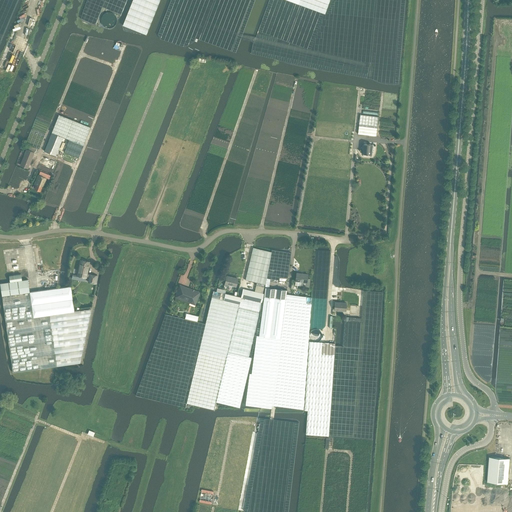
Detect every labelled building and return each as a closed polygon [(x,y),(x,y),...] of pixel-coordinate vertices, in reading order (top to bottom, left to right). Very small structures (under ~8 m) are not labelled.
[(286,0),(324,14),(329,0),(286,0)] [(116,20),(116,19),(116,18),(115,16),(114,15),(113,13),(112,13),(111,12),(109,11),(108,11),(106,11),(104,12),(103,13),(102,13),(101,15),(100,16),(100,18),(99,19),(100,21),(100,23),(101,24),(102,25),(103,26),(105,27),(106,28),(107,28),(109,28),(111,27),(112,26),(113,25),(114,24),(115,23),(116,21),(116,20)] [(55,156),(59,146),(63,137),(69,140),(64,152),(78,157),(91,128),(59,115),(51,132),(53,133),(53,134),(52,133),(44,151),(55,156)] [(360,115),(359,125),(358,134),(375,136),(377,127),(378,117),(360,115)] [(363,154),(371,154),(372,145),(363,144),(363,154)] [(27,149),(20,165),(27,168),(34,152),(27,149)] [(38,175),(35,184),(36,185),(35,189),(40,191),(41,186),(42,187),(46,178),(38,175)] [(54,177),(48,190),(51,192),(52,191),(56,181),(58,182),(61,184),(63,180),(54,177)] [(81,260),(77,276),(86,277),(86,274),(89,262),(81,260)] [(57,270),(36,273),(37,280),(58,277),(57,270)] [(308,275),(296,273),(295,281),(301,282),(301,284),(302,286),(309,287),(310,279),(307,278),(308,275)] [(10,282),(0,283),(13,373),(80,363),(91,310),(74,312),(71,286),(30,292),(28,280),(22,280),(21,274),(9,276),(10,282)] [(86,274),(86,277),(89,277),(88,282),(95,283),(97,276),(90,274),(86,274)] [(225,284),(235,287),(237,279),(226,276),(225,284)] [(191,291),(191,290),(180,286),(176,297),(195,304),(196,299),(197,299),(198,298),(197,297),(199,293),(194,291),(193,291),(191,291)] [(265,287),(259,335),(275,338),(280,339),(285,300),(286,294),(286,290),(265,287)] [(198,350),(186,403),(214,410),(216,402),(239,407),(240,407),(244,387),(249,367),(251,357),(248,357),(253,338),(257,318),(263,294),(243,289),(241,297),(237,296),(225,293),(225,294),(213,291),(207,316),(198,350)] [(249,373),(245,405),(271,408),(272,405),(303,409),(304,399),(305,390),(304,390),(306,380),(305,380),(306,370),(307,360),(308,351),(307,351),(309,341),(308,341),(309,332),(309,331),(310,322),(309,322),(311,312),(310,312),(311,303),(310,303),(311,297),(289,294),(286,294),(285,300),(285,305),(282,325),(280,339),(275,338),(259,335),(256,335),(254,351),(251,373),(249,373)] [(334,310),(345,311),(346,303),(334,302),(334,310)] [(311,342),(309,342),(304,410),(307,410),(306,434),(328,436),(335,343),(325,343),(327,312),(313,311),(311,342)] [(489,456),(487,482),(507,483),(509,458),(489,456)]
